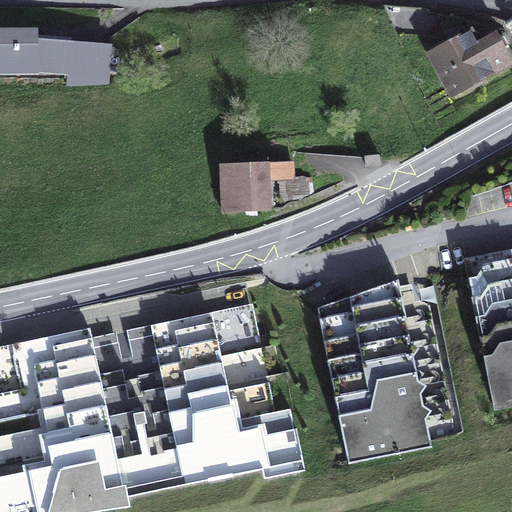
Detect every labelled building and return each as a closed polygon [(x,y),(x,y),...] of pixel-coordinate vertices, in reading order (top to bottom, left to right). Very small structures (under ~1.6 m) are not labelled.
[(384,6),(395,32),(425,34),(430,28),(437,14),(427,11),(427,9),(384,6)] [(480,84),(478,80),(510,63),(496,39),(489,37),(479,41),(478,47),(470,32),(430,54),(452,94),(467,86),(469,90),(480,84)] [(68,82),(109,85),(112,46),(72,44),(72,50),(35,48),(35,43),(35,37),(0,38),(0,70),(35,69),(69,71),(68,82)] [(365,168),(381,166),(380,157),(364,158),(365,168)] [(222,212),(266,210),(265,164),(221,165),(222,212)] [(314,194),(312,180),(293,182),(292,165),(265,164),(266,210),(269,210),(268,181),(281,181),(281,201),(314,194)] [(511,251),(466,260),(496,409),(511,405),(511,251)] [(349,464),(432,448),(407,322),(401,293),(398,280),(317,308),(349,464)] [(413,291),(401,293),(407,322),(424,319),(420,302),(415,303),(413,291)] [(255,329),(257,328),(252,304),(127,331),(129,340),(153,335),(252,314),(255,329)] [(182,477),(124,489),(128,508),(272,486),(260,431),(238,436),(221,356),(262,348),(257,328),(255,329),(252,314),(153,335),(158,359),(161,376),(165,394),(170,416),(174,440),(181,471),(182,477)] [(0,347),(0,357),(92,338),(90,328),(0,347)] [(99,347),(118,342),(116,333),(97,337),(99,347)] [(122,481),(124,489),(182,477),(181,471),(174,440),(170,416),(165,394),(161,376),(158,359),(153,335),(129,340),(132,357),(122,359),(118,342),(99,347),(97,337),(92,338),(100,379),(102,384),(105,401),(111,428),(116,451),(122,481)] [(41,511),(100,511),(128,508),(124,489),(122,481),(116,451),(111,428),(105,401),(102,384),(100,379),(92,338),(0,357),(0,387),(20,383),(26,412),(43,409),(47,427),(53,454),(55,466),(56,468),(34,473),(41,511)] [(0,464),(53,454),(47,427),(0,436),(0,464)] [(0,511),(41,511),(34,473),(56,468),(55,466),(0,476),(0,511)]
